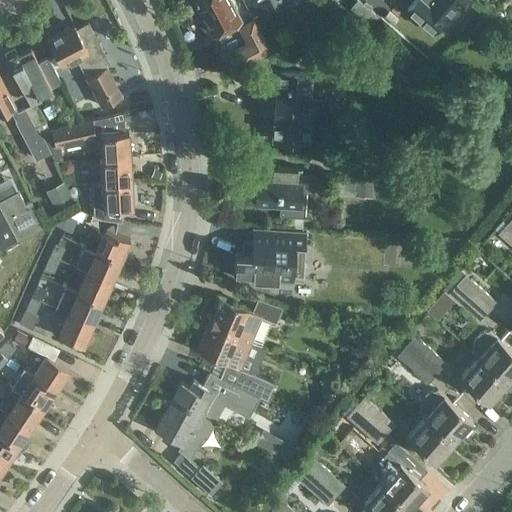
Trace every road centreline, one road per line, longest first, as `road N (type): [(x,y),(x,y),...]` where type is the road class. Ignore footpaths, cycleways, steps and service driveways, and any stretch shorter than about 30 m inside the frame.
road 1 (tertiary): [(94,437),(174,280),(189,214),(193,153),(177,82),(138,0)]
road 2 (residential): [(187,511),(94,437)]
